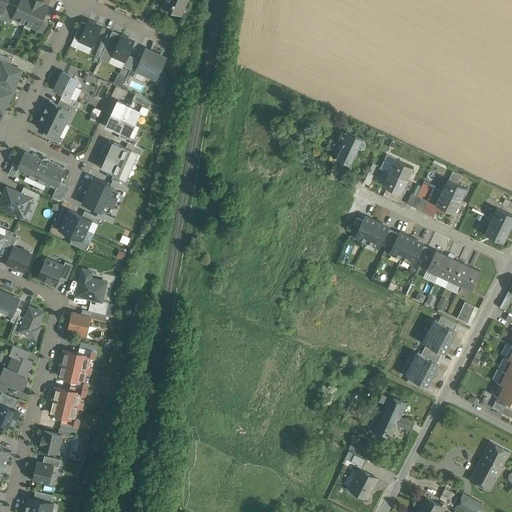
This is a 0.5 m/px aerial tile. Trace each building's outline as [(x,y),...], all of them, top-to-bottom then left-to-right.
[(20,0),(18,7),(13,17),(14,17),(26,22),(35,0),(20,0)] [(43,1),(40,0),(35,0),(26,22),(38,28),(43,18),(49,6),(43,3),(43,1)] [(166,0),(164,5),(163,5),(162,6),(182,15),(182,14),(181,13),(186,0),(166,0)] [(12,4),(7,2),(2,12),(0,15),(0,18),(5,20),(12,4)] [(140,15),(145,17),(151,5),(145,2),(140,15)] [(12,4),(5,20),(11,23),(14,17),(13,17),(18,7),(12,4)] [(43,18),(38,28),(35,34),(41,37),(48,21),(43,18)] [(101,26),(89,20),(87,24),(80,40),(92,46),(101,26)] [(82,21),(74,37),(80,40),(87,24),(82,21)] [(112,31),(105,47),(114,51),(122,35),(112,31)] [(134,41),(122,35),(114,51),(112,55),(125,61),(128,54),(134,41)] [(166,58),(146,48),(141,60),(136,70),(147,75),(156,79),(161,68),(166,58)] [(12,59),(0,53),(0,60),(2,62),(3,61),(10,64),(12,59)] [(123,65),(130,69),(135,57),(128,54),(125,61),(123,65)] [(128,74),(133,77),(136,70),(141,60),(135,57),(130,69),(128,74)] [(10,64),(3,61),(2,62),(0,67),(0,85),(13,91),(22,70),(10,64)] [(167,71),(161,68),(156,79),(162,82),(167,71)] [(147,75),(136,70),(133,77),(144,81),(147,75)] [(63,71),(54,89),(69,96),(78,78),(63,71)] [(85,73),(83,78),(98,82),(99,77),(85,73)] [(13,91),(0,85),(0,110),(4,112),(13,91)] [(130,105),(140,110),(146,113),(151,101),(135,94),(130,105)] [(77,107),(60,99),(58,104),(71,111),(74,113),(77,107)] [(58,104),(49,100),(43,113),(65,123),(71,111),(58,104)] [(112,113),(134,123),(140,110),(130,105),(118,100),(112,113)] [(91,112),(98,116),(101,109),(94,106),(91,112)] [(65,123),(43,113),(37,125),(46,129),(58,136),(59,135),(65,123)] [(134,123),(112,113),(107,125),(121,131),(129,135),(134,123)] [(58,136),(46,129),(43,135),(59,143),(62,137),(59,135),(58,136)] [(362,139),(343,130),(338,140),(343,142),(341,145),(342,145),(338,155),(345,158),(344,160),(351,164),(357,149),(361,150),(364,149),(366,145),(364,142),(362,140),(362,139)] [(129,135),(121,131),(118,137),(128,141),(134,144),(137,139),(129,135)] [(134,144),(128,141),(126,147),(137,152),(141,154),(144,148),(134,144)] [(137,152),(126,147),(115,142),(110,151),(109,154),(131,164),(132,163),(137,152)] [(25,174),(34,155),(25,151),(18,165),(16,170),(17,170),(25,174)] [(131,164),(109,154),(107,158),(103,167),(114,172),(125,177),(130,166),(131,164)] [(34,155),(25,174),(36,179),(44,162),(42,161),(43,159),(34,155)] [(414,166),(395,158),(392,164),(394,165),(390,171),(408,179),(414,166)] [(47,184),(56,165),(47,161),(46,163),(44,162),(36,179),(47,184)] [(18,165),(13,163),(9,173),(14,176),(17,170),(16,170),(18,165)] [(56,165),(47,184),(56,188),(60,181),(65,169),(56,165)] [(340,168),(335,179),(346,184),(351,173),(340,168)] [(408,179),(390,171),(388,178),(386,177),(383,183),(402,192),(408,179)] [(125,177),(114,172),(112,178),(113,178),(127,185),(130,179),(125,177)] [(368,172),(363,182),(369,185),(373,175),(368,172)] [(113,187),(114,185),(111,184),(94,176),(88,189),(114,201),(119,190),(113,187)] [(113,178),(111,184),(114,185),(127,191),(129,186),(127,185),(113,178)] [(468,188),(449,179),(446,185),(448,186),(445,192),(462,200),(468,188)] [(438,186),(425,180),(422,185),(418,183),(415,192),(419,194),(422,187),(432,191),(429,198),(432,199),(438,186)] [(70,185),(60,181),(56,188),(53,196),(62,200),(63,197),(65,198),(70,185)] [(24,186),(21,193),(32,198),(31,198),(37,200),(40,193),(24,186)] [(7,187),(0,202),(0,205),(24,216),(31,198),(32,198),(21,193),(7,187)] [(83,202),(99,209),(102,211),(103,209),(109,212),(114,201),(88,189),(83,202)] [(462,200),(445,192),(441,199),(440,198),(437,204),(456,213),(462,200)] [(418,195),(413,193),(408,203),(413,206),(418,195)] [(418,195),(413,206),(418,208),(423,198),(418,195)] [(429,201),(423,198),(418,208),(424,211),(429,201)] [(511,224),(511,213),(498,207),(495,213),(497,214),(494,221),(510,229),(511,224)] [(69,209),(64,219),(87,229),(91,220),(91,219),(82,215),(69,209)] [(99,209),(97,215),(101,217),(113,222),(116,217),(102,211),(99,209)] [(98,223),(101,217),(97,215),(85,210),(82,215),(91,219),(91,220),(98,223)] [(377,221),(365,216),(363,220),(357,233),(355,236),(366,241),(367,242),(377,221)] [(363,220),(357,218),(351,230),(357,233),(363,220)] [(82,239),(87,229),(64,219),(59,229),(73,235),(82,239)] [(389,227),(377,221),(367,242),(379,247),(382,241),(388,229),(389,227)] [(510,229),(494,221),(491,227),(489,227),(486,233),(504,241),(510,229)] [(5,236),(1,245),(6,248),(12,235),(14,231),(7,229),(5,235),(5,236)] [(388,229),(382,241),(387,244),(393,231),(388,229)] [(393,231),(387,244),(393,246),(399,234),(393,231)] [(411,237),(399,232),(399,234),(393,246),(390,253),(402,258),(411,237)] [(6,248),(5,251),(10,254),(14,246),(18,237),(12,235),(6,248)] [(90,242),(82,239),(73,235),(70,242),(86,249),(90,242)] [(411,237),(402,258),(413,264),(416,257),(422,245),(423,243),(411,237)] [(422,245),(416,257),(422,260),(428,247),(422,245)] [(14,246),(10,254),(6,263),(25,271),(32,254),(30,253),(29,251),(24,249),(21,250),(14,246)] [(447,254),(436,249),(427,268),(427,269),(428,266),(432,268),(431,271),(438,274),(447,254)] [(458,260),(447,254),(438,274),(445,277),(446,275),(450,277),(458,260)] [(63,265),(46,258),(38,276),(55,284),(59,276),(63,265)] [(65,260),(63,265),(59,276),(67,279),(73,264),(65,260)] [(470,265),(458,260),(450,277),(454,279),(453,281),(461,285),(470,265)] [(470,265),(461,285),(468,288),(469,286),(473,287),(472,290),(481,270),(470,265)] [(107,281),(91,277),(92,271),(83,268),(77,294),(91,298),(102,300),(107,281)] [(20,299),(0,290),(0,309),(13,315),(16,308),(20,299)] [(442,296),(437,306),(444,309),(449,299),(442,296)] [(102,300),(91,298),(89,309),(106,314),(109,302),(102,300)] [(475,306),(466,301),(463,307),(473,312),(475,306)] [(116,304),(109,302),(106,314),(113,315),(116,304)] [(25,317),(20,330),(36,336),(40,326),(38,325),(44,312),(30,306),(25,317)] [(473,312),(463,307),(460,312),(470,317),(473,312)] [(21,310),(16,308),(13,315),(11,320),(16,323),(19,315),(21,310)] [(91,316),(73,312),(69,327),(78,330),(77,333),(86,336),(87,332),(91,316)] [(470,317),(460,312),(458,318),(468,322),(470,317)] [(21,316),(19,315),(16,323),(12,332),(18,334),(20,330),(25,317),(21,316)] [(441,315),(438,321),(454,329),(457,324),(441,315)] [(429,330),(450,341),(456,330),(454,329),(438,321),(435,319),(429,330)] [(444,352),(450,341),(429,330),(423,341),(427,343),(443,351),(444,352)] [(443,351),(427,343),(424,349),(440,357),(443,351)] [(29,351),(14,344),(10,353),(15,355),(9,368),(4,367),(0,377),(0,379),(23,389),(27,379),(25,377),(32,361),(26,358),(29,351)] [(96,350),(80,346),(78,353),(89,356),(95,357),(96,350)] [(424,349),(421,354),(437,362),(440,357),(424,349)] [(75,366),(78,353),(65,350),(62,363),(75,366)] [(418,352),(412,363),(433,374),(439,363),(437,362),(421,354),(418,352)] [(78,353),(75,366),(91,371),(92,368),(86,366),(89,356),(78,353)] [(72,378),(75,366),(62,363),(59,375),(72,378)] [(427,386),(433,374),(412,363),(406,375),(410,377),(425,385),(427,386)] [(75,366),(72,378),(83,381),(85,372),(91,373),(91,371),(75,366)] [(511,374),(506,371),(500,383),(504,385),(511,388),(511,374)] [(425,385),(410,377),(407,382),(423,390),(425,385)] [(83,381),(72,378),(71,384),(87,388),(89,382),(83,381)] [(87,388),(71,384),(69,390),(80,393),(86,394),(87,388)] [(511,388),(504,385),(498,397),(508,402),(511,403),(511,388)] [(66,403),(69,390),(57,387),(54,400),(66,403)] [(69,390),(66,403),(83,406),(84,403),(78,402),(80,393),(69,390)] [(483,396),(494,401),(496,395),(485,390),(483,396)] [(407,403),(390,395),(376,425),(394,433),(397,426),(400,418),(407,403)] [(508,402),(498,397),(498,396),(495,402),(506,408),(508,402)] [(63,415),(66,403),(54,400),(51,412),(63,415)] [(0,402),(0,420),(13,426),(18,416),(17,415),(19,411),(0,402)] [(506,408),(495,402),(492,407),(503,413),(506,408)] [(66,403),(63,415),(74,418),(76,408),(82,409),(83,406),(66,403)] [(511,410),(506,408),(503,413),(511,417),(511,410)] [(74,418),(63,415),(61,422),(78,426),(80,419),(74,418)] [(414,424),(400,418),(397,426),(410,431),(414,424)] [(394,433),(376,425),(373,433),(390,441),(394,433)] [(61,434),(44,430),(40,448),(57,452),(61,434)] [(353,440),(348,451),(349,451),(354,454),(359,443),(353,440)] [(510,452),(490,442),(482,458),(502,468),(510,452)] [(367,446),(359,443),(354,454),(355,454),(362,457),(367,446)] [(0,455),(7,458),(11,451),(11,450),(0,445),(0,455)] [(349,451),(345,459),(351,462),(355,454),(349,451)] [(362,457),(355,454),(351,462),(363,468),(367,460),(362,457)] [(52,457),(44,455),(43,463),(54,466),(58,467),(60,459),(52,457)] [(502,468),(482,458),(470,480),(490,491),(502,468)] [(43,463),(37,462),(33,479),(50,483),(52,473),(54,466),(43,463)] [(355,480),(372,488),(377,479),(361,470),(355,480)] [(372,488),(355,480),(351,489),(350,488),(349,489),(367,498),(372,488)] [(455,494),(445,489),(442,494),(453,499),(455,494)] [(486,511),(489,507),(463,493),(461,497),(455,507),(463,511),(486,511)] [(453,499),(442,494),(439,499),(450,505),(453,499)] [(461,497),(455,494),(453,499),(450,505),(455,507),(461,497)] [(30,497),(27,511),(33,511),(49,511),(52,502),(30,497)] [(439,511),(442,506),(426,498),(419,511),(417,510),(416,511),(417,511),(416,511),(439,511)]
